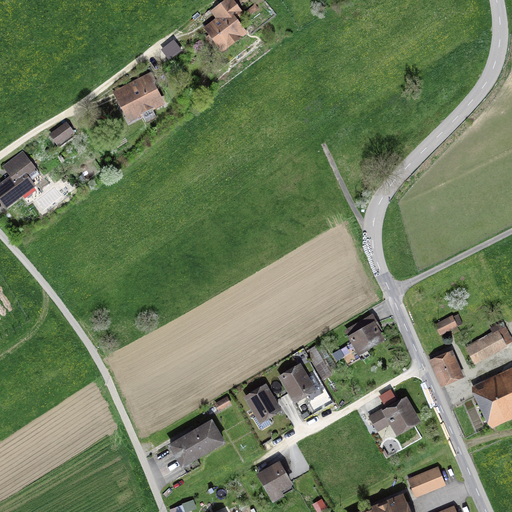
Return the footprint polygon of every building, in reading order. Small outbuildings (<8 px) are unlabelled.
[(233,0),(224,0),(210,11),(216,19),(202,29),(207,35),(205,36),(211,45),(213,43),(222,54),(248,34),(238,22),(246,16),(233,0)] [(182,51),(174,40),(161,51),(169,61),(182,51)] [(153,112),(164,107),(157,92),(162,89),(155,73),(112,92),(128,125),(143,118),(141,115),(152,110),(153,112)] [(75,133),(66,122),(49,135),(57,146),(75,133)] [(2,167),(9,177),(0,183),(0,203),(5,211),(23,197),(27,203),(39,194),(34,188),(36,187),(32,181),(40,175),(38,173),(39,172),(23,151),(2,167)] [(82,182),(86,179),(83,174),(78,177),(82,182)] [(377,331),(380,329),(372,316),(347,330),(360,353),(382,340),(377,331)] [(435,326),(439,333),(457,325),(453,318),(435,326)] [(464,347),(474,365),(507,347),(506,346),(511,342),(511,339),(502,319),(489,326),(492,332),(464,347)] [(323,375),(329,371),(316,349),(310,352),(323,375)] [(450,353),(429,362),(438,385),(460,376),(450,353)] [(300,367),(282,377),(295,399),(307,393),(308,396),(320,389),(313,376),(307,379),(300,367)] [(511,375),(478,393),(491,420),(511,410),(511,375)] [(253,419),(261,431),(272,425),(267,417),(279,410),(265,388),(247,398),(258,416),(253,419)] [(218,412),(231,405),(227,397),(214,405),(218,412)] [(384,408),(368,417),(377,433),(389,426),(397,438),(421,424),(406,398),(386,410),(384,408)] [(196,458),(224,442),(212,421),(171,445),(183,466),(187,473),(201,465),(196,458)] [(291,484),(279,464),(258,476),(273,501),(285,494),(282,489),(291,484)] [(446,484),(438,465),(407,478),(416,497),(446,484)] [(411,511),(403,491),(350,511),(411,511)] [(317,511),(326,507),(321,498),(312,503),(316,511),(317,511)]
